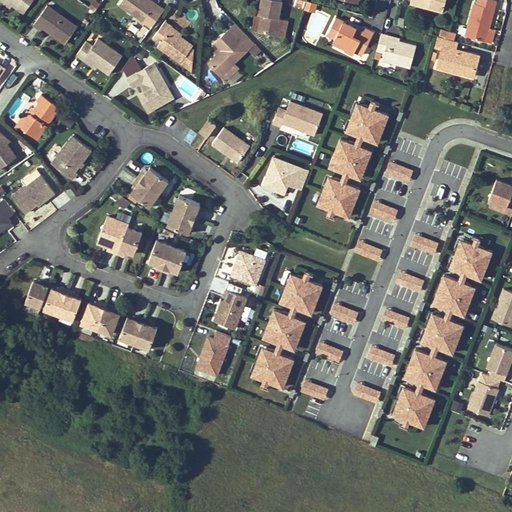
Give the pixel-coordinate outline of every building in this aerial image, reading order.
[(8,0),(13,3),(25,11),(32,0),(8,0)] [(152,27),(165,8),(157,2),(155,4),(148,0),(122,0),(120,4),(152,27)] [(262,14),(259,31),(279,35),(282,18),(279,17),(282,0),(281,0),(261,0),(259,13),(262,14)] [(316,3),(307,0),(303,10),(316,3)] [(411,0),(410,3),(429,8),(430,4),(444,8),(445,0),(411,0)] [(491,0),(477,0),(476,3),(494,8),(496,1),(491,0)] [(466,36),(485,41),(489,28),(494,8),(476,3),(474,3),(466,36)] [(67,41),(77,26),(62,15),(47,5),(36,22),(43,27),(44,25),(51,29),(53,27),(57,29),(55,32),(67,41)] [(319,38),(328,17),(315,11),(306,32),(319,38)] [(355,50),(363,54),(373,32),(365,28),(364,31),(336,17),(327,34),(335,38),(334,39),(347,46),(345,49),(353,53),(355,50)] [(405,26),(407,19),(399,17),(397,25),(405,26)] [(166,20),(164,24),(170,28),(170,29),(179,36),(181,32),(172,26),(173,25),(166,20)] [(228,31),(248,51),(255,43),(236,23),(228,31)] [(192,45),(179,36),(170,29),(170,28),(164,24),(153,38),(159,43),(158,45),(181,62),(192,45)] [(494,29),(489,28),(485,41),(491,43),(494,29)] [(209,62),(222,75),(235,63),(248,51),(228,31),(215,43),(219,47),(222,49),(217,54),(209,62)] [(382,60),(410,68),(415,47),(398,42),(388,40),(389,37),(381,35),(377,52),(383,54),(382,60)] [(110,73),(123,55),(99,38),(93,46),(87,42),(78,55),(84,60),(87,57),(99,65),(110,73)] [(457,67),(474,72),(479,56),(455,49),(458,40),(454,39),(447,38),(447,39),(446,39),(445,39),(438,66),(456,71),(457,67)] [(333,43),(345,49),(347,46),(334,39),(333,43)] [(99,65),(87,57),(84,60),(97,68),(99,65)] [(132,85),(138,82),(142,80),(146,89),(143,91),(138,94),(147,110),(172,96),(167,88),(164,87),(161,87),(160,86),(154,76),(156,68),(153,62),(127,76),(132,85)] [(235,63),(222,75),(227,81),(240,69),(235,63)] [(474,72),(457,67),(456,71),(473,76),(474,72)] [(167,88),(157,69),(156,68),(154,76),(160,86),(161,87),(164,87),(167,88)] [(194,98),(201,87),(182,74),(175,85),(194,98)] [(56,93),(71,104),(72,101),(68,98),(57,90),(56,93)] [(38,137),(60,106),(42,93),(37,99),(39,101),(36,106),(32,112),(29,110),(27,109),(23,114),(26,120),(22,126),(38,137)] [(325,197),(322,206),(331,209),(334,201),(348,206),(358,179),(344,174),(347,166),(358,170),(368,143),(357,139),(360,131),(374,136),(384,109),(370,104),(374,96),(364,93),(361,101),(352,98),(342,124),(351,127),(348,136),(337,132),(327,158),(338,162),(335,171),(326,168),(316,194),(325,197)] [(314,133),(322,111),(290,99),(286,109),(278,106),(272,121),(281,124),(282,120),(314,133)] [(22,126),(26,120),(23,114),(15,125),(22,126)] [(76,121),(70,115),(63,122),(69,128),(76,121)] [(199,131),(206,136),(215,123),(208,118),(199,131)] [(223,126),(211,143),(237,161),(249,144),(223,126)] [(0,132),(0,164),(13,155),(3,142),(7,139),(0,132)] [(70,135),(50,163),(80,187),(87,178),(79,170),(83,165),(81,163),(91,150),(70,135)] [(309,168),(273,155),(263,184),(286,192),(290,182),(302,186),(309,168)] [(385,172),(409,181),(413,169),(390,160),(385,172)] [(148,205),(167,179),(149,166),(144,173),(141,171),(132,183),(135,185),(130,193),(148,205)] [(25,185),(12,195),(26,213),(54,192),(36,168),(21,180),(25,185)] [(490,206),(511,214),(511,181),(510,181),(509,183),(496,178),(488,200),(492,201),(490,206)] [(179,195),(167,225),(188,233),(191,225),(195,226),(200,212),(196,211),(199,203),(179,195)] [(9,218),(14,214),(3,200),(0,201),(0,233),(13,223),(9,218)] [(370,212),(393,221),(398,209),(374,200),(370,212)] [(135,257),(143,233),(127,228),(128,224),(108,217),(98,246),(109,250),(108,252),(124,258),(125,253),(135,257)] [(439,241),(416,232),(412,244),(435,253),(439,241)] [(405,380),(395,406),(407,411),(403,419),(413,423),(416,414),(426,418),(436,392),(426,388),(429,380),(439,384),(449,357),(439,353),(443,345),(455,350),(465,324),(453,319),(456,311),(466,315),(476,288),(466,285),(470,275),(482,280),(492,254),(480,249),(483,240),(474,237),(471,245),(461,241),(451,268),(461,272),(457,281),(445,276),(435,302),(447,307),(444,315),(434,312),(424,338),(433,342),(430,350),(418,345),(408,372),(420,376),(417,384),(405,380)] [(155,267),(169,273),(171,269),(179,272),(186,251),(156,240),(148,261),(156,263),(155,267)] [(354,251),(378,260),(382,249),(359,240),(354,251)] [(266,258),(242,249),(231,274),(256,283),(266,258)] [(425,278),(401,269),(397,281),(420,290),(425,278)] [(309,273),(300,270),(297,278),(288,275),(279,301),(287,305),(284,313),(273,309),(264,336),(275,340),(272,348),(263,344),(253,371),(262,374),(259,383),(268,386),(271,378),(285,382),(294,356),(281,351),(284,343),(295,347),(305,320),(293,316),(297,308),(310,313),(320,286),(306,281),(309,273)] [(22,279),(19,287),(28,290),(30,281),(22,279)] [(40,307),(49,283),(41,280),(40,284),(32,281),(24,302),(40,307)] [(254,291),(262,294),(265,285),(257,282),(254,291)] [(73,320),(80,299),(73,296),(74,292),(60,287),(58,291),(50,288),(43,309),(73,320)] [(249,297),(227,289),(215,320),(237,328),(249,297)] [(511,291),(504,289),(492,318),(511,325),(511,291)] [(111,334),(119,314),(111,311),(112,307),(98,302),(97,305),(89,302),(81,323),(111,334)] [(358,312),(335,303),(330,314),(353,324),(358,312)] [(410,315),(387,307),(382,318),(405,327),(410,315)] [(149,325),(150,321),(136,316),(135,320),(127,317),(119,337),(149,349),(157,328),(149,325)] [(480,330),(491,333),(493,326),(482,323),(480,330)] [(382,335),(389,337),(393,327),(385,324),(382,335)] [(217,339),(210,336),(198,368),(219,375),(233,338),(219,333),(217,339)] [(343,350),(320,341),(315,353),(339,362),(343,350)] [(511,367),(511,347),(498,342),(489,366),(492,366),(507,372),(510,373),(511,367)] [(396,353),(372,344),(368,356),(391,365),(396,353)] [(492,366),(489,376),(503,381),(507,372),(492,366)] [(305,379),(300,391),(324,400),(328,388),(305,379)] [(499,389),(478,381),(468,408),(489,416),(499,389)] [(381,391),(358,382),(353,394),(376,403),(381,391)] [(460,413),(464,403),(454,399),(450,409),(460,413)] [(370,442),(376,444),(379,437),(373,435),(370,442)]
